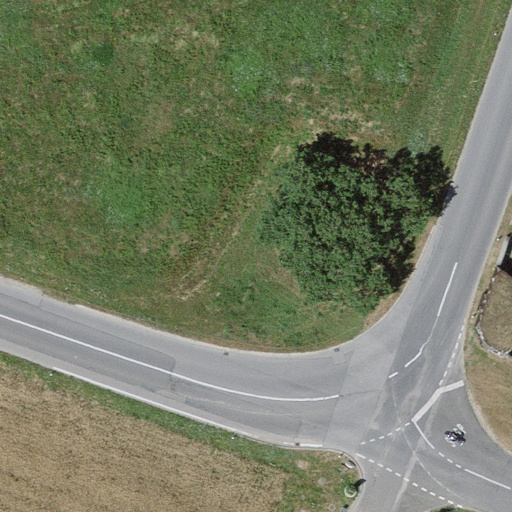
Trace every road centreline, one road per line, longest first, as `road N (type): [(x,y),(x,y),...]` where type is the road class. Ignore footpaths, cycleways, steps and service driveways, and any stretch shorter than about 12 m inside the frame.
road 1 (tertiary): [(0,314),(206,387),(397,429)]
road 2 (tertiary): [(511,101),(397,429)]
road 3 (unclassified): [(397,429),(511,486)]
